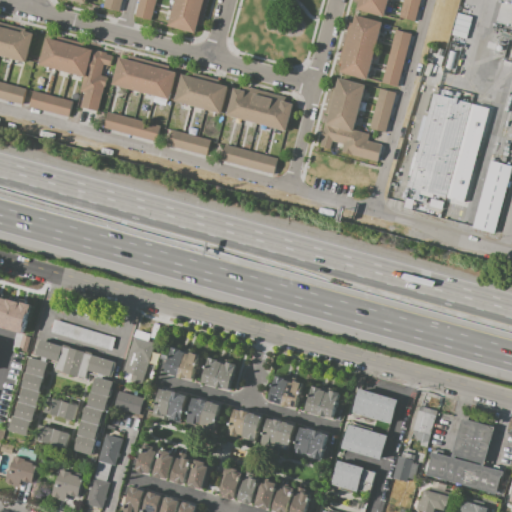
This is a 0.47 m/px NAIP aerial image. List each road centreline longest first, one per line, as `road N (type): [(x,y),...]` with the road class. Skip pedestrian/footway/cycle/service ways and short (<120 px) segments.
road 1 (motorway): [(0,216),(511,357)]
road 2 (motorway): [(511,311),(0,170)]
road 3 (tertiary): [(511,403),(0,263)]
road 4 (residential): [(0,3),(314,89)]
road 5 (residential): [(286,191),(0,106)]
road 6 (residential): [(375,214),(429,0)]
road 7 (residential): [(511,253),(375,214)]
